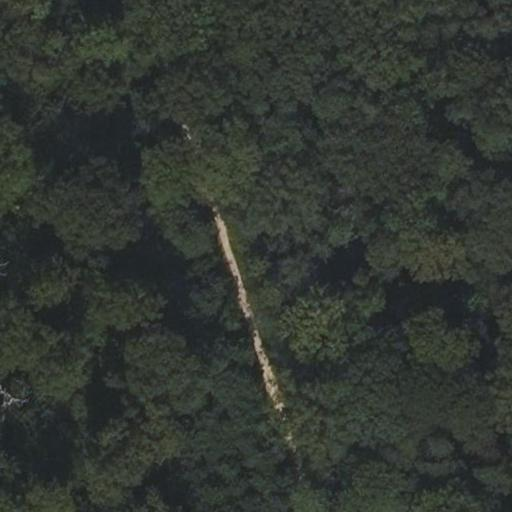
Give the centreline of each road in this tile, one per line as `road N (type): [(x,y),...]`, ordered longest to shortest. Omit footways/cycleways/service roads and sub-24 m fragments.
road 1 (track): [(317,511),(147,0)]
road 2 (track): [(88,0),(0,116)]
